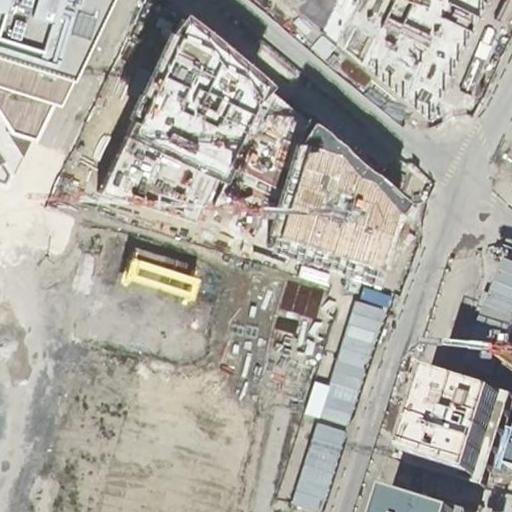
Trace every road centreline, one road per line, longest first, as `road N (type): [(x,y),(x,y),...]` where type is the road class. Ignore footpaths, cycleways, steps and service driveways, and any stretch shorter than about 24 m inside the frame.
road 1 (unknown): [(354,511),(461,183),(511,77)]
road 2 (residential): [(461,183),(238,0)]
road 3 (unknown): [(24,227),(129,0)]
